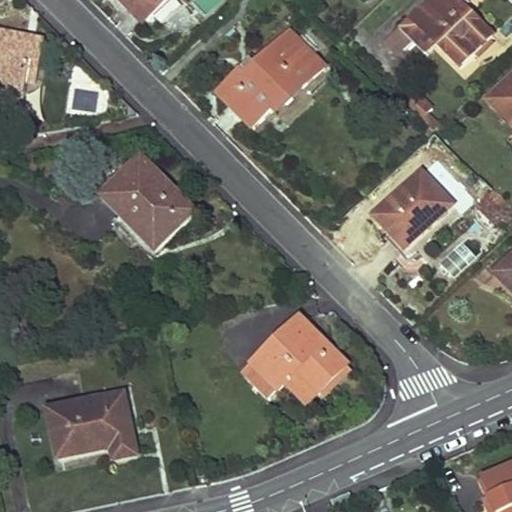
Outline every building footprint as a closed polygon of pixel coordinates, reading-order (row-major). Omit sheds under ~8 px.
[(128,0),(119,0),(146,28),(151,23),(128,0)] [(128,0),(151,23),(157,17),(165,25),(183,7),(176,0),(128,0)] [(435,44),(462,71),(494,39),(454,0),(436,0),(414,23),(424,33),(414,43),(425,54),(435,44)] [(406,25),(393,38),(405,52),(414,43),(424,33),(414,23),(408,28),(406,25)] [(240,73),(224,89),(262,127),(275,114),(301,88),(304,92),(326,69),(290,33),(256,67),(245,78),(240,73)] [(0,104),(23,109),(28,85),(36,87),(43,51),(17,46),(18,39),(0,35),(0,104)] [(44,43),(18,39),(17,46),(43,51),(44,43)] [(251,62),(240,73),(245,78),(256,67),(251,62)] [(511,81),(490,104),(511,126),(511,81)] [(301,88),(275,114),(279,117),(304,92),(301,88)] [(224,89),(218,95),(256,134),(262,127),(224,89)] [(0,114),(21,119),(23,109),(0,104),(0,114)] [(435,122),(429,128),(436,135),(442,129),(435,122)] [(144,161),(105,198),(124,217),(157,252),(196,215),(144,161)] [(422,174),(376,219),(392,235),(407,250),(453,206),(422,174)] [(511,214),(511,210),(496,195),(486,205),(486,214),(494,214),(503,223),(511,214)] [(503,223),(494,214),(486,214),(499,227),(503,223)] [(124,217),(115,225),(154,264),(201,220),(196,215),(157,252),(124,217)] [(392,235),(386,240),(401,256),(407,250),(392,235)] [(511,259),(496,275),(511,290),(511,259)] [(303,319),(246,374),(270,399),(278,390),(282,395),(289,387),(300,376),(322,397),(350,368),(303,319)] [(300,376),(289,387),(311,408),(322,397),(300,376)] [(126,397),(51,413),(60,462),(114,451),(116,462),(139,458),(126,397)] [(511,511),(511,467),(482,480),(496,511),(511,511)]
